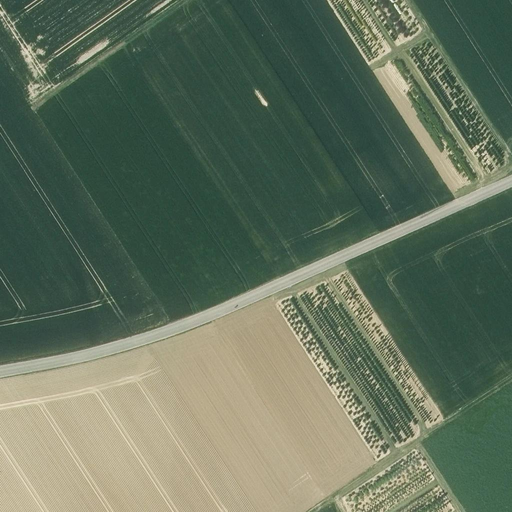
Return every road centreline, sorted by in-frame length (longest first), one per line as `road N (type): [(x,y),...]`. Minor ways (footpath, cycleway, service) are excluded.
road 1 (unclassified): [(511,181),(155,336),(0,372)]
road 2 (track): [(511,380),(314,511)]
road 3 (track): [(408,0),(511,157)]
road 4 (track): [(36,104),(187,0)]
